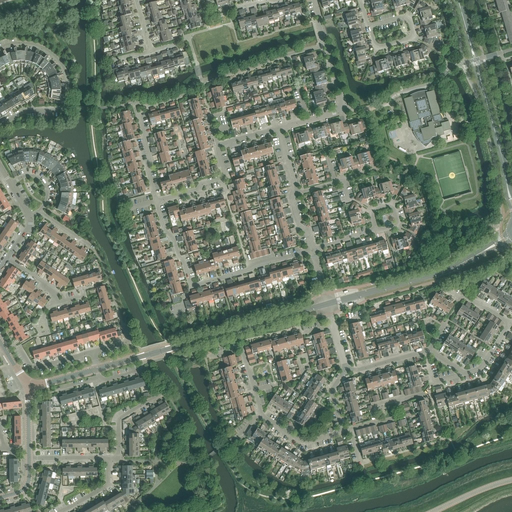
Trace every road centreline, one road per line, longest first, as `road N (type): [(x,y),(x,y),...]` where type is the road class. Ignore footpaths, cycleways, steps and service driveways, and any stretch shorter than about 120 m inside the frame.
road 1 (tertiary): [(97,369),(328,303)]
road 2 (residential): [(156,201),(193,286),(312,249)]
road 3 (tertiary): [(511,202),(458,0)]
road 4 (tertiary): [(328,303),(446,270),(511,236)]
road 5 (residential): [(211,356),(242,347),(261,414),(300,440),(341,429)]
road 6 (residential): [(0,125),(25,111),(66,109),(69,93),(65,70),(43,48),(0,48)]
road 7 (residential): [(109,457),(118,458),(120,417),(159,392),(147,369),(99,376)]
road 8 (residential): [(317,19),(238,41),(229,11),(267,0)]
road 9 (residential): [(464,372),(480,368),(508,322),(450,290)]
road 10 (residential): [(346,368),(429,351),(464,372)]
